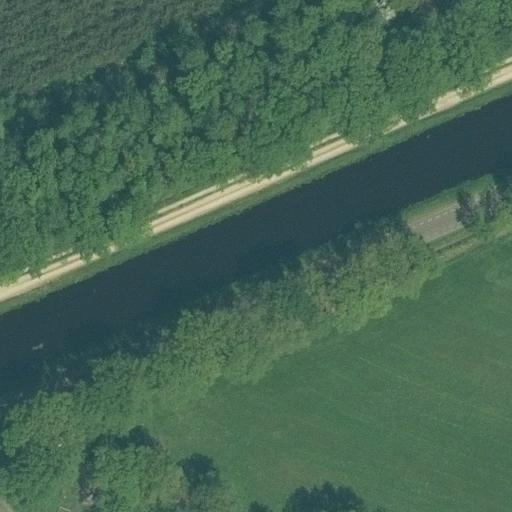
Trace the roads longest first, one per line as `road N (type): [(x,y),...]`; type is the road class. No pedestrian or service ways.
road 1 (tertiary): [(0,416),(511,194)]
road 2 (track): [(0,297),(511,76)]
